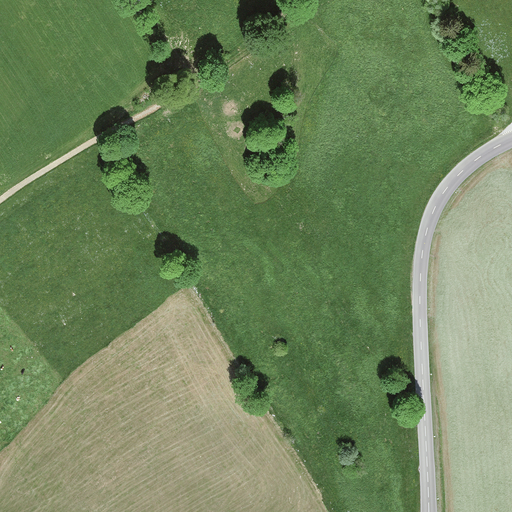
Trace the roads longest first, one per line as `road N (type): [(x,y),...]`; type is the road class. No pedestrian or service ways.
road 1 (secondary): [(507,142),(454,178),(427,224),(419,291),(427,511)]
road 2 (track): [(0,201),(219,64),(303,0)]
